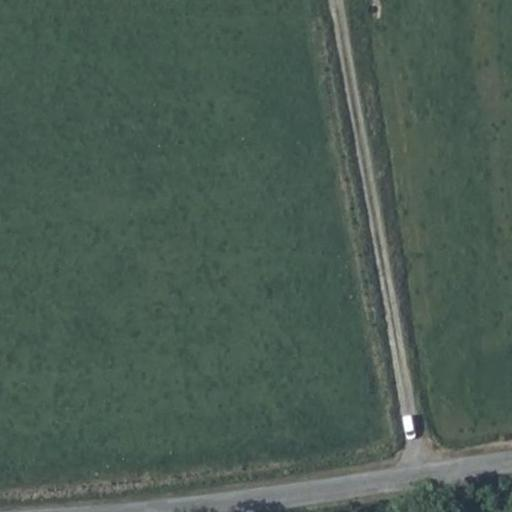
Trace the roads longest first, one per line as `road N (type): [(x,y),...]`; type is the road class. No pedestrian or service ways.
road 1 (track): [(331,0),(417,479)]
road 2 (unclassified): [(157,511),(511,462)]
